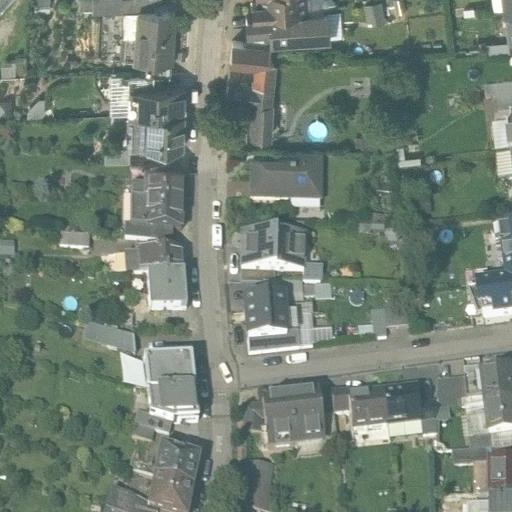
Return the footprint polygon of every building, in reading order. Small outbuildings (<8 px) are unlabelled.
[(90,0),(90,10),(124,12),(136,13),(136,11),(153,12),(153,8),(160,8),(160,0),(90,0)] [(257,0),(258,12),(296,10),(295,0),(257,0)] [(511,0),(503,0),(506,15),(507,15),(511,14),(511,0)] [(380,4),(362,7),(366,27),(383,24),(380,4)] [(153,12),(136,11),(136,13),(135,39),(134,40),(138,42),(137,62),(145,62),(170,64),(173,14),(153,12)] [(136,13),(124,12),(122,38),(123,38),(135,39),(136,13)] [(324,14),(269,17),(270,42),(298,40),(298,42),(326,41),(324,14)] [(135,39),(123,38),(121,61),(137,62),(138,42),(134,40),(135,39)] [(509,43),(484,45),(485,57),(511,54),(511,48),(509,49),(509,47),(509,43)] [(268,49),(231,45),(229,64),(255,66),(255,64),(268,65),(268,61),(276,62),(277,53),(268,49)] [(23,53),(12,53),(12,58),(2,58),(0,59),(0,74),(23,75),(23,53)] [(170,64),(145,62),(144,76),(151,76),(169,77),(170,64)] [(268,65),(255,64),(255,66),(250,104),(253,123),(252,138),(268,138),(269,117),(270,107),(268,107),(273,65),(268,65)] [(238,74),(228,73),(225,101),(244,104),(246,86),(237,85),(238,74)] [(144,76),(127,76),(127,87),(130,87),(132,87),(151,87),(151,76),(144,76)] [(151,87),(132,87),(132,116),(182,117),(182,87),(151,87)] [(511,87),(485,90),(486,101),(497,99),(499,116),(510,115),(511,115),(511,87)] [(132,116),(126,116),(125,145),(128,145),(128,147),(138,147),(138,149),(181,149),(182,117),(132,116)] [(125,145),(104,145),(103,160),(128,160),(128,147),(128,145),(125,145)] [(181,168),(164,168),(164,162),(150,162),(150,168),(144,168),(144,202),(146,202),(180,202),(181,168)] [(319,162),(251,162),(251,201),(319,201),(319,162)] [(180,202),(146,202),(146,231),(180,231),(180,202)] [(511,231),(503,233),(510,283),(511,282),(511,231)] [(303,237),(259,235),(259,242),(241,241),(241,271),(302,273),(303,237)] [(179,252),(136,255),(137,278),(146,278),(181,275),(179,252)] [(181,275),(146,278),(146,287),(149,314),(184,311),(181,275)] [(137,278),(132,279),(133,288),(146,287),(146,278),(137,278)] [(511,282),(510,283),(479,287),(484,319),(511,314),(511,282)] [(282,299),(245,302),(248,341),(285,338),(282,299)] [(405,302),(381,306),(386,331),(409,327),(405,302)] [(132,341),(94,334),(91,350),(133,357),(132,341)] [(193,394),(190,363),(144,367),(147,398),(193,394)] [(511,370),(481,374),(482,378),(467,379),(469,400),(484,398),(485,406),(511,403),(511,370)] [(467,379),(442,382),(445,411),(465,409),(464,401),(469,400),(467,379)] [(419,387),(382,391),(387,427),(423,423),(421,406),(419,387)] [(348,391),(330,393),(333,415),(351,413),(349,396),(348,391)] [(382,391),(349,396),(351,413),(353,432),(387,427),(382,391)] [(196,424),(193,394),(147,398),(150,429),(196,424)] [(316,395),(262,402),(268,449),(294,446),(294,442),(321,439),(321,438),(319,421),(316,395)] [(511,403),(485,406),(487,420),(477,421),(479,437),(488,436),(489,438),(493,438),(511,435),(511,403)] [(436,404),(421,406),(423,423),(423,428),(437,426),(437,412),(436,404)] [(256,407),(244,409),(244,435),(259,433),(256,407)] [(333,419),(319,421),(321,438),(321,439),(322,451),(337,449),(333,419)] [(479,437),(460,439),(461,444),(453,444),(454,454),(495,452),(493,438),(489,438),(488,436),(479,437)] [(171,454),(160,452),(153,483),(191,491),(198,459),(193,458),(193,456),(190,455),(190,454),(181,452),(180,453),(172,452),(171,454)] [(495,452),(454,454),(456,465),(491,465),(496,465),(495,452)] [(270,468),(246,465),(241,506),(260,511),(267,511),(270,498),(266,497),(270,468)] [(511,465),(496,465),(491,465),(491,497),(511,497),(511,465)] [(143,470),(131,467),(129,477),(141,480),(143,470)] [(141,480),(129,477),(126,488),(139,491),(141,480)] [(187,511),(191,491),(153,483),(147,511),(187,511)] [(132,511),(135,502),(109,495),(105,511),(106,511),(132,511)] [(511,511),(511,497),(491,497),(491,508),(468,508),(468,511),(511,511)]
